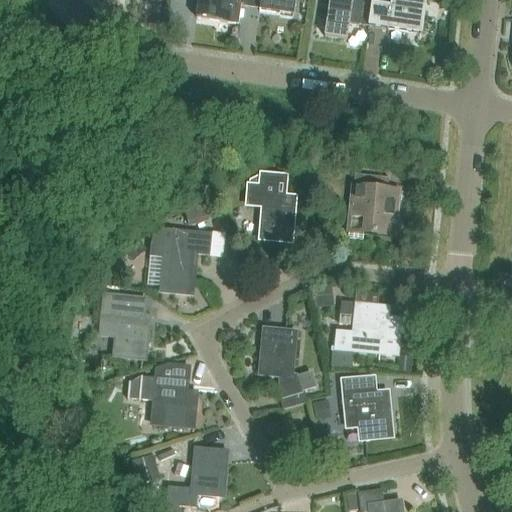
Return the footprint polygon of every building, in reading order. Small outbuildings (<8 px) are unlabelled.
[(198,0),(196,19),(238,25),(241,0),(198,0)] [(243,0),(243,8),(260,10),(260,13),(295,18),(297,0),(243,0)] [(349,25),(374,29),(377,7),(371,6),(370,14),(352,11),(353,3),(335,0),(329,0),(324,38),(347,41),(349,25)] [(391,0),(390,9),(377,7),(374,29),(422,36),(427,3),(409,0),(391,0)] [(394,237),(399,193),(388,192),(390,179),(355,175),(349,222),(365,223),(364,234),(394,237)] [(292,243),(296,199),(285,198),(287,179),(288,179),(288,178),(262,176),(249,188),(247,208),(263,209),(261,241),(292,243)] [(189,228),(216,221),(212,204),(185,211),(189,228)] [(189,255),(203,257),(202,266),(208,267),(212,236),(168,231),(166,231),(164,231),(162,232),(160,233),(158,234),(157,236),(156,237),(155,239),(154,241),(152,258),(164,259),(161,293),(191,296),(195,263),(188,263),(189,255)] [(137,240),(123,251),(130,259),(144,248),(137,240)] [(145,361),(149,317),(150,301),(103,297),(100,337),(116,338),(114,358),(145,361)] [(386,321),(387,311),(357,308),(357,306),(341,304),(340,317),(356,318),(354,337),(338,336),(337,350),(396,356),(399,322),(386,321)] [(294,335),(264,332),(260,376),(282,378),(279,399),(283,412),(307,404),(303,391),(314,388),(310,374),(294,378),(294,377),(290,377),(294,335)] [(332,354),(331,369),(353,372),(354,356),(332,354)] [(400,358),(398,374),(410,375),(412,359),(400,358)] [(345,430),(359,429),(360,441),(391,438),(387,395),(367,397),(366,380),(341,383),(345,430)] [(193,429),(196,395),(182,394),(183,385),(187,386),(187,385),(156,382),(152,426),(193,429)] [(328,403),(314,406),(317,422),(332,419),(328,403)] [(222,498),(225,464),(220,464),(221,455),(222,455),(222,454),(195,451),(192,491),(167,489),(165,508),(196,511),(196,510),(197,496),(222,498)] [(153,457),(131,464),(138,488),(160,482),(153,457)] [(400,511),(400,504),(384,506),(382,491),(358,495),(360,511),(400,511)] [(358,511),(356,495),(347,497),(349,511),(358,511)]
